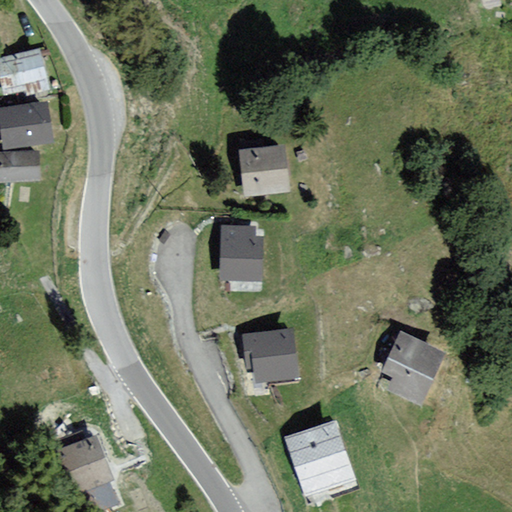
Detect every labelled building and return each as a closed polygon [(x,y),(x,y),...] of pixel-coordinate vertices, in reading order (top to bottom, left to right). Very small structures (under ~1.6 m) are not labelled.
[(46,54),(0,62),(0,72),(5,101),(52,93),(46,54)] [(56,105),(3,112),(8,150),(61,143),(56,105)] [(293,150),(244,155),(249,200),(298,195),(293,150)] [(45,154),(0,156),(0,185),(47,183),(45,154)] [(271,230),(226,229),(225,284),(269,285),(271,230)] [(301,332),(248,337),(252,386),(305,382),(301,332)] [(457,361),(407,336),(380,387),(430,413),(457,361)] [(344,423),(289,441),(309,502),(364,484),(344,423)] [(102,438),(60,450),(74,496),(116,483),(102,438)]
